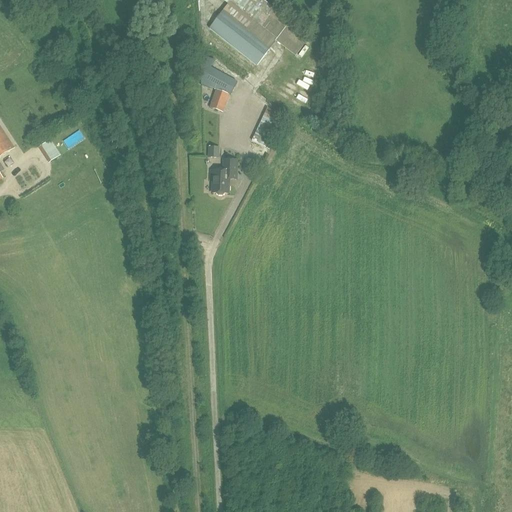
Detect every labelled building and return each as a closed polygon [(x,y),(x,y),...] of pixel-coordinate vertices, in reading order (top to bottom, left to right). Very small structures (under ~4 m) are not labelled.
[(216,110),(222,113),(229,95),(238,83),(201,62),(201,71),(201,84),(217,90),(211,105),(217,107),(216,110)] [(252,141),(270,150),(285,121),(268,108),(252,141)] [(0,157),(14,148),(0,126),(0,157)] [(209,158),(219,158),(220,148),(209,148),(209,158)] [(224,171),(210,171),(210,180),(213,180),(212,193),(217,193),(218,195),(222,195),(224,194),(228,194),(229,176),(236,176),(237,161),(224,160),(224,171)]
